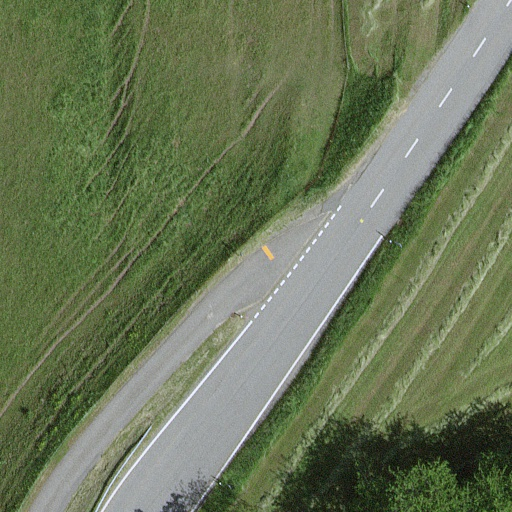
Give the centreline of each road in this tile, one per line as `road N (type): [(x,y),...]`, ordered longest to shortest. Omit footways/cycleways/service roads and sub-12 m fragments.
road 1 (unclassified): [(332,260),(283,253),(251,276),(102,430),(43,511)]
road 2 (secondary): [(506,0),(332,260)]
road 3 (secondary): [(332,260),(149,511)]
